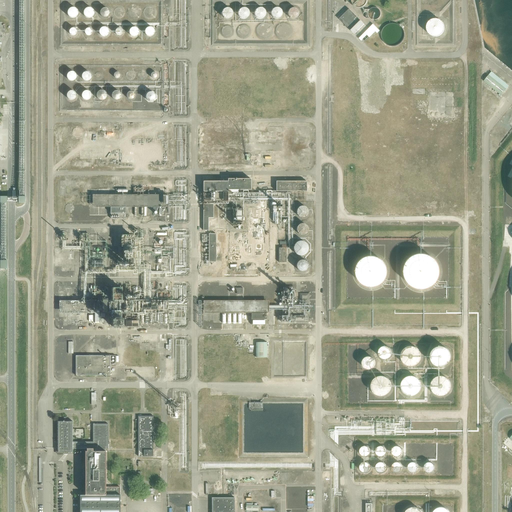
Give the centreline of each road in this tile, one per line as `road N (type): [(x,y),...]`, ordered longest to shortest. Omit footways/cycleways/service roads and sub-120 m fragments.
road 1 (unclassified): [(11,511),(11,250)]
road 2 (unclassified): [(28,0),(22,210)]
